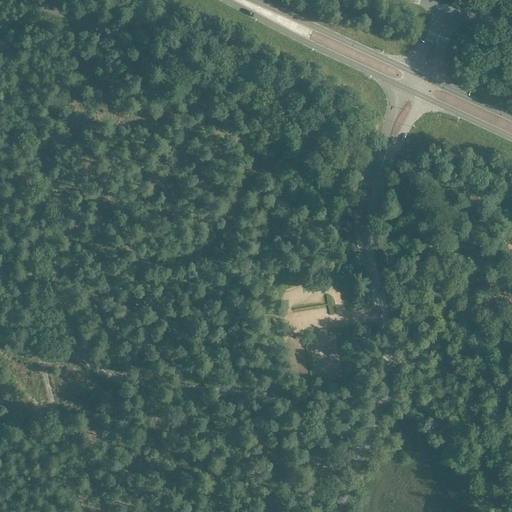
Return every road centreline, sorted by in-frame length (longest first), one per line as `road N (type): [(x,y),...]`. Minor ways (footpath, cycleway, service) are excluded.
road 1 (unclassified): [(304,461),(283,402),(113,379),(74,346),(57,298),(49,218),(13,62),(0,42)]
road 2 (unclassified): [(356,457),(391,350),(360,229),(381,163)]
road 3 (unclassified): [(20,279),(84,511)]
road 4 (primary): [(224,0),(404,88)]
road 5 (track): [(491,511),(391,350)]
road 6 (primary): [(411,72),(253,0)]
